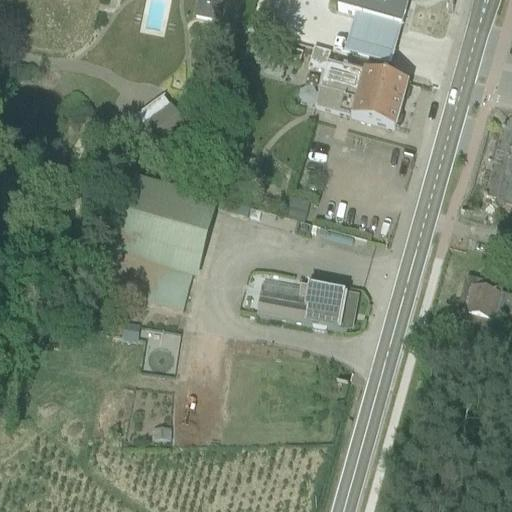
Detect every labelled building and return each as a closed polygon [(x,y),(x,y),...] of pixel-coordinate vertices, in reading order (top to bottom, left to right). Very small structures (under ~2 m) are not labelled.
[(198,0),(194,22),(218,27),(223,0),(198,0)] [(300,0),(275,0),(266,37),(290,44),(300,0)] [(391,52),(416,58),(422,35),(428,37),(431,25),(401,16),(400,19),(393,16),(388,33),(396,35),(393,47),(391,52)] [(407,88),(416,58),(391,52),(393,47),(352,35),(343,71),(365,77),(407,88)] [(353,124),(394,135),(407,88),(365,77),(353,124)] [(184,136),(186,134),(170,110),(128,138),(146,163),(147,163),(168,172),(190,155),(184,136)] [(511,122),(502,134),(485,202),(500,206),(500,210),(511,212),(511,122)] [(134,184),(105,299),(182,319),(191,284),(197,285),(215,214),(218,205),(134,184)] [(268,219),(304,228),(309,206),(289,200),(288,208),(272,204),(268,219)] [(218,205),(215,214),(246,223),(249,214),(218,205)] [(314,263),(312,274),(375,288),(377,277),(314,263)] [(304,328),(346,335),(353,300),(300,290),(297,302),(305,303),(304,312),(260,304),(256,320),(304,329),(304,328)] [(464,319),(511,332),(511,302),(471,291),(464,319)] [(122,344),(136,346),(138,331),(124,329),(122,344)]
